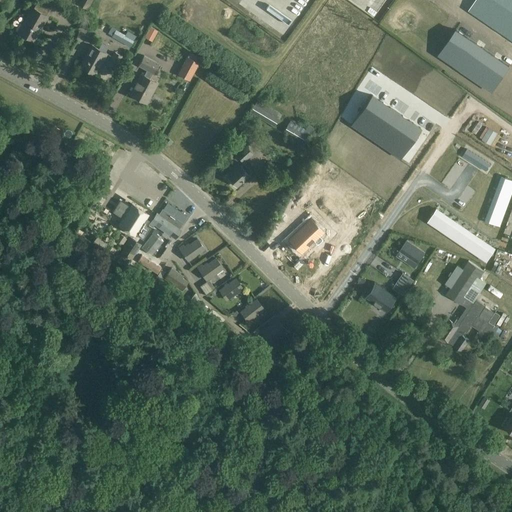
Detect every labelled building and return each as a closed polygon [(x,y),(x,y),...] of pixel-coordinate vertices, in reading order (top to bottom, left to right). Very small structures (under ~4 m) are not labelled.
[(45,0),(37,0),(33,9),(46,16),(52,4),(45,0)] [(90,5),(92,0),(81,0),(78,5),(87,10),(90,5)] [(255,0),(252,10),(258,13),(263,0),(255,0)] [(511,0),(476,0),(469,12),(509,40),(511,41),(511,0)] [(46,16),(33,9),(32,8),(23,25),(25,25),(20,34),(34,42),(48,17),(46,16)] [(85,33),(91,22),(84,19),(78,29),(85,33)] [(124,34),(133,38),(135,33),(126,29),(124,34)] [(116,30),(112,36),(111,37),(130,48),(134,41),(125,36),(125,35),(116,30)] [(468,74),(485,49),(458,31),(441,56),(468,74)] [(92,46),(80,67),(95,76),(104,60),(110,63),(108,66),(115,70),(122,57),(115,53),(113,57),(92,46)] [(494,92),(511,67),(485,49),(468,74),(494,92)] [(187,56),(199,63),(201,58),(190,52),(187,56)] [(141,74),(130,95),(147,104),(158,83),(150,79),(158,64),(144,56),(139,66),(147,71),(144,76),(141,74)] [(199,63),(187,56),(177,74),(189,80),(199,63)] [(351,125),(376,141),(396,112),(371,95),(351,125)] [(258,100),(250,112),(274,127),(282,114),(258,100)] [(400,158),(420,129),(396,112),(376,141),(400,158)] [(290,120),(283,132),(304,145),(314,128),(309,125),(306,130),(290,120)] [(244,129),(237,135),(247,146),(253,140),(244,129)] [(233,152),(228,156),(232,161),(235,164),(240,160),(243,163),(253,154),(246,146),(236,155),(233,152)] [(240,166),(228,177),(237,187),(249,176),(247,173),(250,170),(247,167),(244,170),(240,166)] [(324,171),(317,177),(322,183),(329,177),(324,171)] [(511,189),(511,184),(511,180),(500,176),(497,184),(511,189)] [(508,196),(511,189),(497,184),(495,191),(508,196)] [(505,204),(508,196),(495,191),(492,199),(505,204)] [(171,201),(181,208),(186,201),(176,194),(171,201)] [(92,209),(96,214),(109,202),(105,197),(92,209)] [(146,224),(149,220),(146,218),(148,214),(131,203),(129,205),(120,199),(112,211),(122,217),(117,224),(135,235),(135,234),(142,239),(150,227),(146,224)] [(502,211),(505,204),(492,199),(489,206),(502,211)] [(500,219),(502,211),(489,206),(486,214),(500,219)] [(436,224),(444,213),(437,208),(429,220),(436,224)] [(179,229),(183,223),(162,209),(159,215),(157,213),(151,222),(175,239),(181,230),(180,229),(179,229)] [(442,229),(450,217),(444,213),(436,224),(442,229)] [(497,226),(500,219),(486,214),(484,221),(497,226)] [(449,233),(457,222),(450,217),(442,229),(449,233)] [(322,233),(309,220),(288,241),(300,254),(312,242),(316,246),(321,241),(317,237),(322,233)] [(455,238),(463,226),(457,222),(449,233),(455,238)] [(107,225),(103,231),(110,236),(114,230),(107,225)] [(462,243),(470,231),(463,226),(455,238),(462,243)] [(468,247),(476,236),(470,231),(462,243),(468,247)] [(160,240),(155,236),(152,234),(141,248),(152,255),(163,242),(160,240)] [(475,252),(483,240),(476,236),(468,247),(475,252)] [(127,266),(141,244),(130,237),(116,259),(127,266)] [(183,245),(179,248),(188,261),(205,249),(197,239),(185,248),(183,245)] [(423,251),(406,240),(400,250),(416,261),(423,251)] [(482,256),(490,245),(483,240),(475,252),(482,256)] [(488,261),(496,249),(490,245),(482,256),(488,261)] [(142,254),(137,261),(156,274),(161,268),(142,254)] [(201,264),(198,267),(206,279),(223,268),(216,258),(203,267),(201,264)] [(462,304),(466,298),(484,271),(469,261),(446,294),(462,304)] [(171,267),(164,279),(182,291),(188,281),(183,277),(184,276),(171,267)] [(412,280),(402,273),(396,283),(406,290),(412,280)] [(224,286),(219,290),(226,301),(244,289),(236,277),(227,283),(227,282),(224,285),(224,286)] [(365,280),(361,277),(356,284),(360,287),(365,280)] [(206,294),(215,288),(209,280),(200,286),(206,294)] [(374,282),(365,297),(387,312),(397,297),(374,282)] [(245,307),(240,311),(248,322),(265,309),(257,298),(248,305),(247,304),(244,306),(245,307)] [(471,301),(466,298),(462,304),(466,307),(455,323),(450,320),(439,336),(462,351),(463,351),(470,340),(463,336),(466,332),(468,333),(473,325),(488,335),(490,331),(498,336),(502,330),(495,325),(494,326),(494,325),(500,315),(495,312),(494,313),(484,306),(478,314),(480,311),(478,310),(479,308),(470,302),(471,301)] [(265,327),(260,331),(270,344),(287,331),(279,321),(271,327),(270,326),(266,329),(265,327)] [(490,400),(485,397),(479,405),(485,409),(490,400)]
